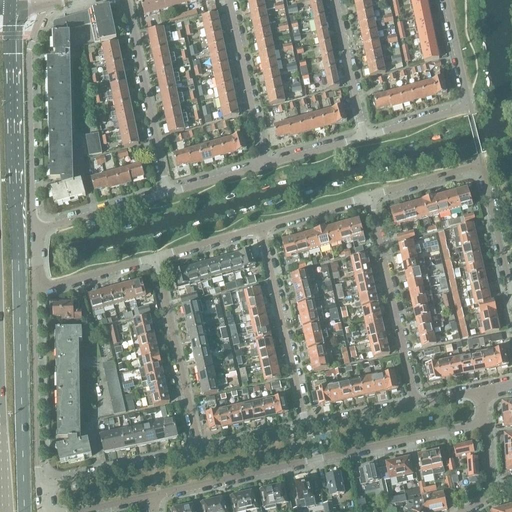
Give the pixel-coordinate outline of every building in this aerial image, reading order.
[(159,13),(155,0),(139,0),(145,17),(159,13)] [(170,0),(155,0),(159,13),(173,9),(170,0)] [(185,0),(170,0),(173,9),(187,5),(185,0)] [(248,4),(250,14),(265,11),(263,0),(248,4)] [(286,3),(288,11),(301,9),(300,6),(291,7),(290,2),(286,3)] [(355,5),(357,16),(372,13),(370,2),(355,5)] [(413,11),(415,17),(430,14),(427,3),(410,6),(411,12),(413,11)] [(311,6),(313,19),(324,17),(321,4),(311,6)] [(93,11),(88,12),(91,25),(91,28),(113,23),(110,7),(93,10),(93,11)] [(250,14),(252,24),(268,21),(265,11),(250,14)] [(88,12),(83,13),(87,26),(91,25),(88,12)] [(81,27),(87,26),(83,13),(78,15),(81,27)] [(189,13),(175,17),(176,22),(190,18),(189,13)] [(357,16),(359,26),(374,23),(372,13),(357,16)] [(202,18),(204,28),(219,25),(217,14),(202,18)] [(414,24),(415,29),(432,25),(430,14),(415,17),(416,23),(414,24)] [(81,27),(78,15),(72,16),(76,29),(81,27)] [(69,17),(65,18),(69,30),(72,30),(76,29),(72,16),(69,17)] [(313,19),(316,32),(327,30),(324,17),(313,19)] [(53,23),(53,34),(69,34),(68,31),(69,30),(65,18),(54,21),(53,23)] [(252,24),(255,34),(270,31),(268,21),(252,24)] [(113,23),(91,28),(94,44),(116,39),(113,23)] [(359,26),(361,36),(376,33),(374,23),(359,26)] [(204,28),(206,38),(221,35),(219,25),(204,28)] [(418,34),(419,40),(434,37),(432,25),(415,29),(416,34),(418,34)] [(148,32),(150,42),(170,38),(170,34),(164,35),(163,29),(148,32)] [(316,32),(319,45),(329,43),(327,30),(316,32)] [(255,34),(257,44),(272,41),(270,31),(255,34)] [(361,36),(364,46),(379,43),(376,33),(361,36)] [(54,54),(56,54),(69,53),(69,54),(70,54),(70,53),(69,34),(70,34),(69,34),(53,34),(54,54)] [(206,38),(208,48),(223,45),(221,35),(206,38)] [(418,46),(419,51),(437,48),(434,37),(419,40),(421,46),(418,46)] [(150,42),(152,52),(167,49),(166,44),(171,42),(170,38),(150,42)] [(257,44),(259,54),(274,51),(272,41),(257,44)] [(98,54),(99,58),(119,53),(117,43),(103,46),(104,52),(98,54)] [(319,45),(322,59),(332,56),(329,43),(319,45)] [(364,46),(366,56),(381,53),(379,43),(364,46)] [(208,48),(211,58),(226,55),(223,45),(208,48)] [(437,48),(419,51),(420,57),(423,56),(424,63),(439,59),(437,48)] [(152,52),(155,63),(175,59),(174,55),(168,56),(167,49),(152,52)] [(259,54),(261,65),(276,62),(274,51),(259,54)] [(106,61),(107,67),(121,64),(119,53),(99,58),(100,62),(106,61)] [(366,56),(368,67),(383,64),(381,53),(366,56)] [(211,58),(213,69),(228,65),(226,55),(211,58)] [(322,59),(325,72),(335,69),(332,56),(322,59)] [(50,180),(56,180),(70,179),(67,59),(56,59),(47,59),(50,59),(50,65),(47,65),(48,65),(48,82),(48,83),(51,83),(51,88),(48,88),(48,89),(51,89),(51,94),(48,94),(48,95),(49,113),(48,113),(48,114),(51,114),(51,119),(49,119),(49,120),(51,120),(52,125),(49,125),(49,126),(50,144),(49,144),(49,145),(52,145),(52,151),(50,151),(52,151),(52,157),(49,157),(50,157),(50,173),(50,174),(52,174),(53,179),(50,179),(50,180)] [(155,63),(157,73),(171,70),(170,64),(175,63),(175,59),(155,63)] [(261,65),(263,75),(278,72),(276,62),(261,65)] [(103,74),(104,78),(124,74),(121,64),(107,67),(108,73),(103,74)] [(383,64),(368,67),(370,77),(385,74),(383,64)] [(213,69),(215,79),(230,76),(228,65),(213,69)] [(335,69),(325,72),(328,90),(339,88),(335,69)] [(157,73),(159,83),(179,79),(178,75),(172,76),(171,70),(157,73)] [(263,75),(265,85),(280,82),(278,72),(263,75)] [(432,82),(433,82),(436,96),(436,97),(447,94),(443,79),(444,79),(442,72),(436,74),(438,80),(432,82)] [(110,81),(111,87),(126,84),(124,74),(104,78),(104,82),(110,81)] [(215,79),(217,89),(232,86),(230,76),(215,79)] [(159,83),(161,93),(175,90),(174,84),(180,83),(179,79),(159,83)] [(372,87),(380,85),(378,79),(370,82),(372,87)] [(265,85),(267,95),(282,92),(280,82),(265,85)] [(433,82),(432,82),(421,85),(425,99),(436,96),(433,82)] [(107,94),(108,98),(128,94),(126,84),(111,87),(112,93),(107,94)] [(421,85),(410,88),(414,102),(425,99),(421,85)] [(217,89),(219,99),(234,96),(232,86),(217,89)] [(410,88),(399,91),(403,105),(414,102),(410,88)] [(161,93),(163,103),(183,99),(186,98),(186,95),(182,95),(177,96),(175,90),(161,93)] [(399,91),(388,95),(391,106),(391,109),(403,105),(399,91)] [(282,92),(267,95),(269,106),(285,102),(282,92)] [(114,101),(115,107),(130,104),(128,94),(108,98),(109,102),(114,101)] [(391,106),(388,95),(374,98),(377,110),(391,106)] [(219,99),(221,109),(236,106),(234,96),(219,99)] [(163,103),(165,114),(180,111),(178,104),(184,103),(183,99),(163,103)] [(332,110),(332,111),(336,125),(346,122),(342,107),(344,107),(342,101),(336,102),(338,108),(332,110)] [(111,114),(112,118),(132,114),(130,104),(115,107),(117,113),(111,114)] [(236,106),(221,109),(223,119),(238,116),(236,106)] [(165,114),(167,124),(187,120),(187,119),(186,115),(181,116),(180,111),(165,114)] [(332,111),(321,114),(325,128),(336,125),(332,111)] [(118,121),(120,127),(134,124),(132,114),(112,118),(113,123),(118,121)] [(321,114),(310,117),(314,131),(325,128),(321,114)] [(310,117),(299,120),(303,134),(314,131),(310,117)] [(187,120),(167,124),(169,134),(184,131),(182,125),(188,124),(187,120)] [(299,120),(288,123),(291,135),(290,135),(291,137),(303,134),(299,120)] [(291,135),(288,123),(274,127),(277,139),(290,135),(291,135)] [(115,135),(116,139),(136,134),(134,124),(120,127),(121,133),(115,135)] [(232,139),(236,153),(236,154),(246,151),(242,136),(244,136),(242,129),(236,131),(238,137),(232,139)] [(136,134),(116,139),(117,143),(123,142),(124,148),(138,145),(136,134)] [(232,139),(221,142),(225,156),(236,153),(232,139)] [(221,142),(210,145),(214,159),(225,156),(221,142)] [(210,145),(198,149),(202,163),(214,159),(210,145)] [(198,149),(187,152),(190,163),(191,166),(202,163),(198,149)] [(190,163),(187,152),(174,156),(177,167),(190,163)] [(141,166),(127,170),(130,181),(131,181),(144,177),(141,166)] [(127,170),(116,173),(120,187),(131,183),(131,181),(130,181),(127,170)] [(116,173),(105,176),(108,187),(109,190),(120,187),(116,173)] [(108,187),(105,176),(91,180),(94,191),(108,187)] [(70,183),(58,187),(50,189),(55,205),(85,196),(80,180),(70,183)] [(467,189),(456,192),(461,209),(467,207),(468,208),(472,206),(467,189)] [(445,196),(450,212),(461,209),(456,192),(448,195),(449,196),(446,197),(445,196)] [(442,197),(435,199),(434,199),(439,215),(450,212),(445,196),(445,197),(442,198),(442,197)] [(423,201),(423,202),(428,218),(439,215),(434,199),(435,199),(434,198),(423,201)] [(413,205),(417,221),(428,218),(423,202),(416,204),(417,205),(413,206),(413,205)] [(409,206),(402,208),(406,224),(417,221),(413,205),(413,206),(410,207),(409,206)] [(406,224),(402,208),(391,211),(396,228),(400,227),(400,226),(406,224)] [(463,217),(465,223),(475,220),(473,214),(463,217)] [(359,220),(348,224),(352,240),(353,243),(358,242),(359,244),(365,242),(359,220)] [(337,227),(341,243),(352,240),(348,224),(340,226),(341,227),(337,228),(337,227)] [(454,235),(455,239),(474,235),(474,231),(474,230),(473,227),(472,226),(472,225),(458,228),(459,234),(454,235)] [(326,230),(330,246),(341,243),(337,227),(337,228),(334,229),(333,228),(326,230)] [(326,229),(314,232),(315,233),(319,249),(330,246),(326,230),(326,229)] [(304,236),(308,252),(319,249),(315,233),(307,235),(308,236),(305,237),(304,236)] [(411,238),(409,233),(396,236),(398,242),(411,238)] [(456,249),(463,248),(462,247),(477,244),(477,240),(475,239),(474,235),(455,239),(454,239),(456,249)] [(301,237),(293,239),(297,255),(308,252),(304,236),(304,237),(301,238),(301,237)] [(293,239),(282,242),(287,259),(291,258),(291,257),(297,255),(293,239)] [(413,242),(399,245),(401,254),(420,250),(419,246),(414,248),(413,242)] [(458,254),(459,258),(479,254),(478,250),(479,249),(477,244),(462,247),(463,248),(464,253),(458,254)] [(420,250),(401,254),(403,264),(417,261),(416,255),(421,254),(420,250)] [(240,254),(244,271),(255,268),(251,251),(246,253),(245,251),(240,253),(240,254)] [(230,257),(229,258),(233,275),(244,271),(240,254),(235,256),(235,254),(229,256),(230,257)] [(466,263),(467,267),(482,263),(481,259),(480,258),(479,254),(459,258),(461,265),(466,263)] [(346,266),(347,270),(369,265),(368,260),(368,259),(368,256),(366,256),(351,259),(352,264),(346,266)] [(219,260),(218,261),(222,278),(233,275),(229,258),(224,259),(224,258),(218,259),(219,260)] [(417,261),(403,264),(405,273),(425,269),(423,259),(417,261)] [(208,264),(207,264),(211,281),(222,278),(218,261),(213,262),(213,261),(207,262),(208,264)] [(331,269),(331,271),(339,269),(337,263),(330,265),(331,269)] [(463,274),(464,278),(483,273),(482,269),(483,268),(482,263),(467,267),(468,273),(463,274)] [(197,267),(196,267),(200,284),(211,281),(207,264),(202,265),(202,264),(197,265),(197,267)] [(301,269),(300,264),(288,267),(290,273),(301,269)] [(327,265),(320,267),(322,273),(328,272),(327,265)] [(354,273),(355,278),(371,275),(371,274),(371,273),(371,270),(370,270),(369,265),(347,270),(348,274),(354,273)] [(437,266),(435,266),(436,271),(439,270),(440,275),(444,274),(443,270),(442,265),(437,266)] [(186,270),(185,270),(189,287),(200,284),(196,267),(191,268),(191,267),(186,268),(186,270)] [(425,269),(405,273),(407,283),(428,278),(425,269)] [(189,287),(185,270),(180,271),(180,270),(175,272),(175,273),(174,273),(174,274),(172,275),(174,280),(175,279),(178,290),(185,288),(187,296),(191,295),(189,287)] [(293,286),(309,282),(315,281),(313,271),(291,276),(292,280),(291,281),(292,284),(293,285),(293,286)] [(470,281),(471,286),(486,283),(485,279),(484,278),(483,273),(464,278),(465,282),(470,281)] [(350,285),(351,289),(373,284),(372,280),(373,279),(372,276),(371,275),(355,278),(357,284),(350,285)] [(254,276),(246,278),(248,285),(256,282),(254,276)] [(428,278),(407,283),(409,292),(430,287),(428,278)] [(142,281),(131,284),(135,301),(150,297),(149,291),(145,292),(142,281)] [(294,291),(295,295),(317,290),(316,286),(310,287),(309,282),(293,286),(293,287),(293,290),(294,291)] [(467,293),(468,297),(487,293),(487,289),(487,288),(486,283),(471,286),(473,292),(467,293)] [(131,284),(120,287),(125,304),(135,301),(131,284)] [(358,292),(360,298),(375,294),(376,293),(375,290),(374,289),(373,284),(351,289),(352,294),(358,292)] [(335,286),(338,300),(344,299),(341,285),(335,286)] [(120,287),(110,290),(114,307),(125,304),(120,287)] [(430,287),(409,292),(411,301),(432,297),(430,287)] [(238,294),(240,305),(262,300),(260,289),(243,293),(238,294)] [(110,290),(99,293),(104,309),(114,307),(110,290)] [(317,290),(295,295),(296,299),(296,300),(296,303),(297,304),(297,305),(313,301),(312,296),(318,294),(317,290)] [(104,309),(99,293),(88,296),(93,313),(104,309)] [(470,307),(473,306),(492,302),(491,296),(488,297),(487,293),(468,297),(470,307)] [(228,294),(222,296),(224,308),(231,307),(228,294)] [(375,294),(360,298),(361,303),(355,304),(356,309),(377,304),(376,299),(377,298),(376,295),(375,295),(375,294)] [(187,296),(181,298),(182,303),(193,300),(191,295),(187,296)] [(432,297),(411,301),(414,311),(433,306),(434,306),(432,297)] [(240,305),(242,314),(264,309),(262,300),(240,305)] [(479,309),(480,315),(495,312),(496,312),(493,302),(492,302),(473,306),(474,311),(479,309)] [(186,320),(201,317),(200,315),(202,314),(199,303),(183,307),(183,308),(182,308),(183,314),(185,314),(186,318),(186,320)] [(298,307),(298,308),(298,312),(299,312),(300,317),(319,313),(322,312),(321,308),(315,309),(314,303),(298,307)] [(62,317),(62,322),(63,321),(63,320),(80,320),(80,321),(81,321),(81,320),(81,317),(81,311),(80,309),(79,309),(79,304),(73,304),(60,304),(60,306),(54,306),(54,317),(62,317)] [(363,314),(365,320),(380,316),(380,315),(381,314),(380,311),(379,311),(378,306),(356,311),(357,315),(363,314)] [(433,306),(414,311),(416,320),(430,317),(428,311),(434,310),(433,306)] [(133,309),(135,317),(150,313),(148,308),(138,310),(137,308),(133,309)] [(250,316),(251,322),(266,319),(264,309),(242,314),(243,318),(250,316)] [(319,313),(300,317),(301,322),(301,324),(301,325),(301,326),(302,326),(302,327),(303,327),(318,324),(320,324),(323,323),(324,323),(323,316),(322,312),(319,313)] [(476,322),(477,326),(498,321),(497,317),(495,316),(495,312),(480,315),(482,320),(476,322)] [(360,326),(361,331),(382,326),(381,321),(382,320),(381,317),(380,316),(365,320),(366,325),(360,326)] [(129,328),(130,332),(152,327),(151,323),(151,322),(151,319),(150,318),(150,317),(134,321),(135,326),(129,328)] [(186,324),(187,331),(203,328),(201,317),(186,320),(187,324),(186,324)] [(430,317),(416,320),(418,329),(437,325),(436,321),(431,322),(430,317)] [(246,330),(247,333),(269,328),(266,319),(251,322),(253,328),(246,330)] [(498,321),(477,326),(478,330),(484,329),(485,334),(499,331),(498,327),(499,325),(498,321)] [(334,326),(337,338),(343,337),(340,324),(334,326)] [(437,325),(418,329),(419,335),(420,337),(420,338),(420,339),(434,336),(433,331),(433,330),(438,329),(443,328),(442,324),(437,325)] [(235,325),(229,327),(231,337),(235,336),(237,335),(235,325)] [(304,335),(305,339),(327,334),(326,330),(320,332),(319,326),(303,329),(303,330),(303,331),(303,334),(304,335)] [(368,333),(369,339),(385,335),(384,335),(385,334),(384,331),(383,330),(382,326),(361,331),(362,335),(368,333)] [(130,332),(132,341),(155,336),(154,332),(153,331),(152,327),(130,332)] [(190,338),(191,342),(206,338),(203,328),(187,331),(189,338),(190,338)] [(269,328),(247,333),(247,337),(254,335),(256,342),(271,338),(269,328)] [(63,439),(78,439),(76,341),(79,341),(82,341),(82,329),(78,329),(78,330),(76,330),(76,329),(56,330),(56,338),(56,339),(59,339),(59,345),(56,345),(59,345),(59,351),(56,351),(57,370),(56,370),(56,371),(59,371),(59,376),(57,376),(57,377),(59,377),(59,383),(56,383),(57,383),(57,401),(57,402),(60,402),(60,408),(57,408),(60,408),(60,414),(57,414),(57,415),(58,432),(57,432),(57,433),(60,433),(60,439),(58,439),(63,439)] [(327,334),(305,339),(306,344),(306,345),(306,348),(307,349),(308,350),(323,346),(322,340),(328,339),(327,334)] [(117,335),(112,336),(114,346),(120,344),(117,335)] [(364,346),(365,350),(387,345),(386,340),(386,337),(385,336),(385,335),(369,339),(370,345),(364,346)] [(502,341),(501,335),(490,337),(491,342),(491,343),(502,341)] [(132,341),(135,351),(156,346),(155,342),(156,341),(155,336),(132,341)] [(434,336),(420,339),(422,348),(441,344),(440,340),(435,341),(434,336)] [(191,346),(192,353),(208,349),(206,338),(191,342),(192,346),(191,346)] [(251,351),(252,355),(274,350),(271,340),(256,344),(258,350),(251,351)] [(387,345),(365,350),(366,354),(372,353),(374,359),(389,355),(389,354),(390,353),(389,350),(388,350),(387,345)] [(137,360),(138,360),(159,355),(158,351),(157,350),(156,346),(135,351),(137,360)] [(309,357),(310,362),(332,357),(331,353),(325,354),(324,348),(308,352),(308,353),(309,357)] [(195,360),(196,363),(211,360),(208,349),(192,353),(194,360),(195,360)] [(435,355),(434,349),(423,351),(424,357),(435,355)] [(504,349),(493,351),(497,368),(501,367),(502,368),(507,367),(507,366),(508,366),(504,349)] [(259,357),(261,363),(276,360),(274,350),(252,355),(253,359),(259,357)] [(493,351),(482,354),(485,370),(490,369),(490,370),(495,369),(495,368),(496,368),(497,368),(493,351)] [(482,354),(471,356),(474,373),(479,372),(484,371),(485,370),(482,354)] [(141,369),(145,368),(161,365),(159,355),(138,360),(139,361),(137,361),(139,369),(140,368),(141,369)] [(471,356),(459,358),(463,375),(468,374),(468,375),(473,374),(473,373),(474,373),(471,356)] [(332,357),(310,362),(311,366),(311,367),(312,370),(313,371),(313,372),(328,369),(327,363),(333,361),(332,357)] [(459,358),(448,361),(452,377),(457,376),(457,377),(462,376),(462,375),(463,375),(459,358)] [(196,368),(197,374),(213,371),(211,360),(196,363),(197,367),(196,368)] [(255,371),(256,374),(278,369),(276,360),(261,363),(262,369),(255,371)] [(448,361),(437,363),(441,380),(446,379),(446,380),(451,378),(452,377),(448,361)] [(102,364),(107,383),(118,381),(114,362),(102,364)] [(123,364),(118,365),(119,370),(120,371),(127,370),(125,363),(124,364),(123,364)] [(441,380),(437,363),(421,367),(423,376),(428,375),(430,382),(435,381),(435,382),(440,381),(440,380),(441,380)] [(140,375),(141,379),(163,374),(162,370),(162,369),(161,365),(145,368),(146,374),(140,375)] [(239,370),(242,384),(248,382),(245,369),(239,370)] [(278,369),(256,374),(257,378),(264,376),(265,382),(280,379),(278,369)] [(200,381),(201,385),(216,382),(213,371),(197,374),(199,381),(200,381)] [(325,378),(324,373),(313,375),(314,382),(326,379),(325,378)] [(394,373),(383,375),(387,392),(391,391),(392,392),(397,391),(396,390),(398,390),(394,373)] [(143,389),(149,387),(166,384),(165,379),(164,379),(163,374),(141,379),(143,389)] [(383,375),(372,378),(375,394),(380,393),(380,394),(385,393),(385,392),(386,392),(387,392),(383,375)] [(372,378),(361,380),(364,397),(369,396),(374,395),(375,394),(372,378)] [(216,382),(201,385),(202,389),(200,389),(202,396),(203,395),(203,396),(218,393),(217,387),(227,384),(226,379),(216,382)] [(361,380),(349,383),(353,399),(358,398),(358,399),(363,398),(363,397),(364,397),(361,380)] [(118,381),(107,383),(108,389),(120,386),(118,381)] [(280,383),(276,383),(270,385),(272,391),(281,389),(280,383)] [(349,383),(338,385),(342,402),(347,400),(347,401),(352,400),(352,399),(353,399),(349,383)] [(144,394),(145,398),(167,393),(166,389),(167,388),(166,384),(149,387),(150,393),(144,394)] [(338,385),(327,388),(331,404),(336,403),(336,404),(341,403),(341,402),(342,402),(338,385)] [(331,404),(327,388),(316,390),(320,407),(325,405),(325,406),(330,405),(330,404),(331,404)] [(167,393),(145,398),(148,408),(169,403),(169,402),(170,401),(169,398),(168,398),(167,393)] [(206,399),(208,406),(216,404),(214,397),(206,399)] [(284,397),(273,399),(277,416),(278,416),(278,417),(283,415),(288,413),(284,397)] [(273,399),(262,402),(266,418),(267,418),(267,419),(272,418),(272,417),(277,416),(273,399)] [(127,403),(129,413),(129,412),(135,411),(133,405),(133,401),(128,402),(127,403)] [(262,402),(251,404),(254,421),(255,420),(256,421),(261,420),(261,419),(266,418),(262,402)] [(501,409),(502,416),(511,414),(511,402),(502,403),(503,409),(501,409)] [(251,404),(239,407),(243,423),(244,423),(244,424),(250,423),(249,422),(254,421),(251,404)] [(124,407),(113,410),(114,415),(126,413),(124,407)] [(166,408),(160,409),(161,410),(161,412),(162,414),(161,414),(161,415),(162,416),(163,423),(167,440),(169,439),(170,439),(171,439),(173,439),(176,439),(177,437),(178,437),(175,423),(174,420),(173,421),(168,422),(167,415),(165,410),(166,410),(168,410),(167,407),(166,408)] [(239,407),(228,409),(232,426),(233,425),(233,426),(238,425),(238,424),(243,423),(239,407)] [(228,409),(217,412),(221,428),(222,428),(222,429),(227,428),(227,427),(232,426),(228,409)] [(221,428),(217,412),(206,414),(210,431),(211,431),(216,430),(216,429),(221,428)] [(511,414),(502,416),(502,422),(504,422),(505,428),(511,427),(511,414)] [(163,423),(153,425),(157,442),(161,441),(162,442),(165,441),(166,440),(167,440),(163,423)] [(153,425),(142,428),(146,445),(151,444),(152,443),(157,442),(153,425)] [(141,428),(132,430),(136,446),(140,445),(142,446),(146,445),(142,428),(141,428)] [(132,430),(121,432),(125,450),(130,449),(130,448),(136,446),(132,430)] [(121,432),(111,434),(114,451),(119,450),(121,451),(125,450),(121,432)] [(111,434),(100,437),(104,453),(105,453),(106,454),(109,453),(110,452),(114,451),(111,434)] [(78,443),(65,446),(57,448),(61,464),(91,457),(88,441),(78,443)] [(467,456),(467,459),(475,459),(474,454),(472,444),(453,448),(456,458),(467,455),(467,456)] [(439,451),(428,454),(432,471),(433,476),(444,473),(443,469),(439,451)] [(421,455),(417,456),(421,473),(422,478),(433,476),(432,471),(428,454),(421,455)] [(402,460),(397,461),(402,483),(406,482),(405,478),(412,476),(409,459),(407,459),(407,458),(402,459),(402,460)] [(475,459),(467,459),(469,478),(469,483),(479,483),(478,478),(479,478),(477,458),(475,459)] [(447,461),(449,472),(455,471),(453,460),(447,461)] [(402,483),(397,461),(393,462),(393,461),(387,462),(387,464),(386,464),(390,480),(397,478),(398,484),(402,483)] [(364,469),(358,470),(360,475),(360,478),(359,479),(360,484),(360,486),(364,485),(365,485),(379,482),(378,477),(376,470),(375,466),(370,467),(369,466),(365,467),(365,468),(364,469)] [(452,474),(454,483),(460,481),(458,472),(452,474)] [(343,477),(343,478),(341,479),(340,474),(334,476),(333,474),(328,475),(328,477),(326,477),(331,497),(344,494),(342,484),(345,483),(343,476),(343,477)] [(444,478),(447,490),(452,489),(450,477),(444,478)] [(296,483),(299,500),(296,501),(298,509),(292,510),(292,511),(302,511),(301,509),(306,507),(306,508),(314,506),(313,498),(309,480),(308,481),(306,480),(303,481),(302,482),(296,483)] [(273,488),(272,488),(276,506),(286,503),(283,486),(279,487),(278,486),(274,487),(273,488)] [(264,490),(261,491),(265,508),(265,511),(276,509),(276,506),(272,488),(270,489),(270,488),(269,488),(265,489),(264,490)] [(244,494),(242,495),(246,511),(256,510),(257,510),(257,508),(253,492),(250,493),(248,493),(245,494),(244,494)] [(439,511),(447,510),(443,494),(422,498),(422,499),(407,502),(407,504),(405,509),(407,510),(407,511),(439,511)] [(246,511),(242,495),(241,495),(240,495),(236,496),(235,496),(231,497),(234,511),(246,511)] [(400,503),(399,497),(389,499),(390,505),(400,503)] [(214,501),(213,501),(215,511),(226,511),(224,499),(220,500),(219,499),(215,500),(214,501)] [(363,499),(356,501),(358,511),(366,509),(364,499),(363,499)] [(215,511),(213,501),(211,502),(211,501),(210,501),(206,502),(205,503),(202,504),(203,511),(215,511)] [(333,511),(333,509),(331,503),(323,505),(325,511),(333,511)]
